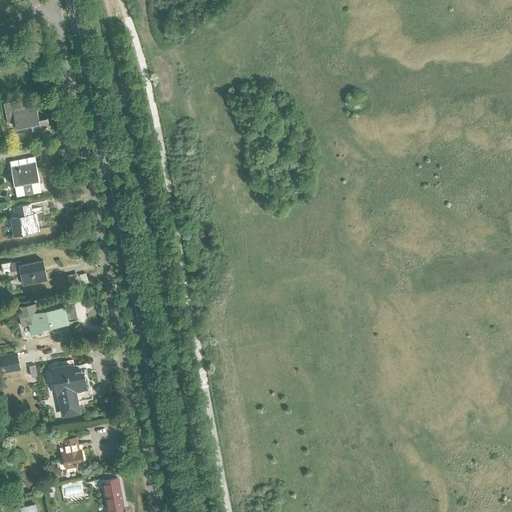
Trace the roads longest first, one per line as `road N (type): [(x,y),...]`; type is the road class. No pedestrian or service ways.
road 1 (unknown): [(104,0),(212,511)]
road 2 (tertiary): [(176,511),(72,0)]
road 3 (residential): [(155,511),(59,27),(48,10)]
road 4 (track): [(331,0),(385,163),(451,218),(511,243)]
